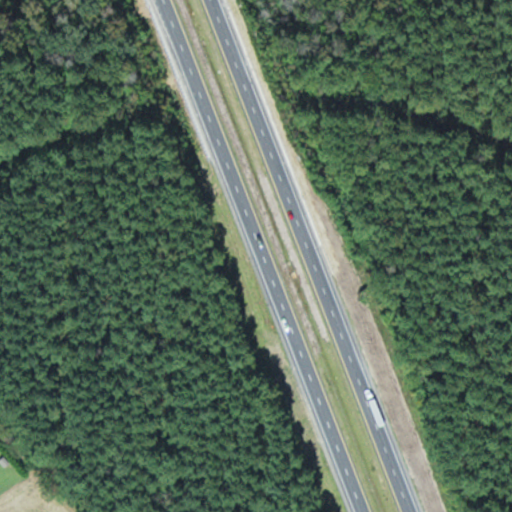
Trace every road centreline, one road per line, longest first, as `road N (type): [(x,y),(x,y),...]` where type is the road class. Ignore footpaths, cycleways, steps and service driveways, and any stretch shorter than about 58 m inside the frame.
road 1 (motorway): [(420,511),(216,0)]
road 2 (motorway): [(159,0),(361,511)]
